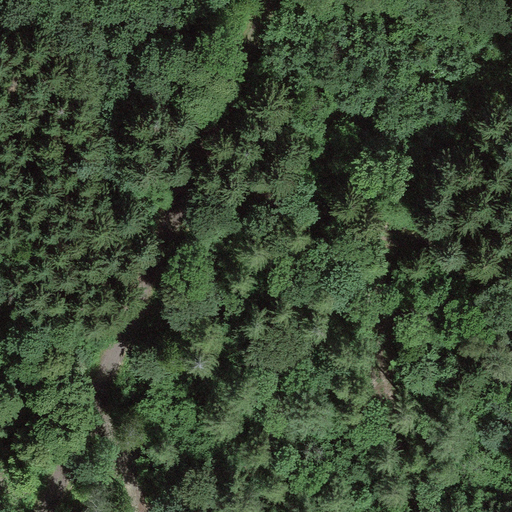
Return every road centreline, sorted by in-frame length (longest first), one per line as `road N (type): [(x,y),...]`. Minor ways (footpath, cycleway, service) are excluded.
road 1 (track): [(22,511),(145,252),(199,159),(268,0)]
road 2 (track): [(511,284),(199,159)]
